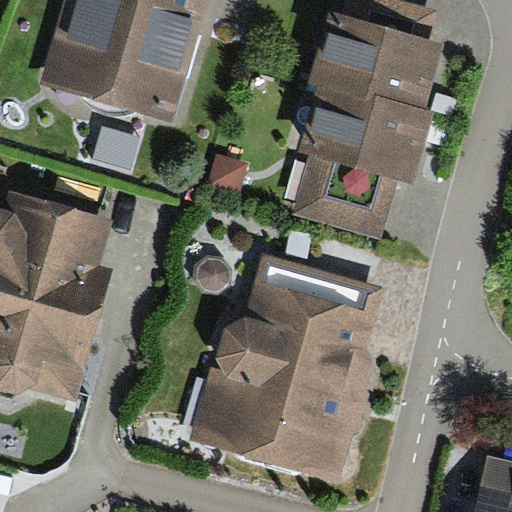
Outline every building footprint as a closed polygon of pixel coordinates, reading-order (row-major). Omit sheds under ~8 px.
[(68,0),(43,87),(171,124),(207,0),(68,0)] [(344,0),(339,21),(330,18),(308,95),(318,93),(298,161),(311,165),(296,215),(381,240),(397,187),(414,192),(434,122),(423,119),(442,55),(426,50),(436,15),(384,0),(344,0)] [(89,312),(112,225),(14,194),(5,219),(0,217),(0,397),(18,403),(35,393),(76,406),(103,316),(89,312)] [(366,356),(384,296),(264,263),(246,328),(227,337),(218,367),(220,373),(212,370),(190,442),(338,487),(375,368),(366,356)] [(511,511),(511,467),(451,454),(437,511),(511,511)]
